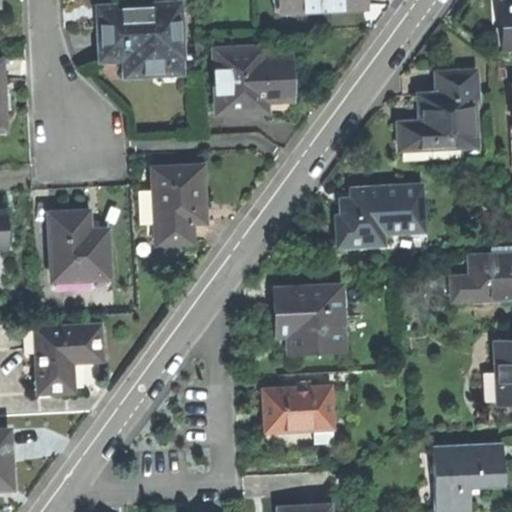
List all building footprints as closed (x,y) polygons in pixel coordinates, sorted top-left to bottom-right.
[(276,0),(278,9),(308,8),(308,10),(361,8),(361,0),(276,0)] [(507,24),(499,24),(500,47),(511,46),(511,0),(510,0),(511,0),(505,1),(507,24)] [(180,72),(176,1),(98,5),(99,32),(99,61),(121,61),(122,74),(180,72)] [(263,44),(211,47),(214,111),(263,109),(262,105),(290,104),(289,78),(288,54),(264,55),(263,44)] [(395,149),(474,143),(472,99),(474,99),(472,67),(429,71),(430,92),(414,93),(415,104),(416,119),(394,120),(395,149)] [(189,208),(203,207),(201,164),(149,167),(153,244),(190,242),(190,225),(189,208)] [(417,178),(348,182),(348,196),(337,197),(337,214),(333,214),(334,227),(335,242),(379,240),(379,230),(420,228),(417,178)] [(87,228),(86,211),(65,212),(46,212),(49,280),(106,278),(103,228),(87,228)] [(451,301),(511,297),(511,254),(501,255),(500,248),(490,248),(489,255),(468,256),(469,277),(450,277),(451,301)] [(338,281),(270,286),(271,308),(273,334),(286,333),(287,350),(342,347),(338,281)] [(35,328),(38,390),(70,388),(70,374),(70,359),(98,358),(97,325),(35,328)] [(499,404),(511,403),(511,341),(495,343),(499,404)] [(332,439),(327,383),(260,388),(262,408),(263,429),(312,426),(313,441),(332,439)] [(0,484),(8,484),(7,458),(6,428),(0,428),(0,484)] [(502,467),(500,443),(433,447),(435,511),(469,511),(469,487),(503,486),(502,467)]
